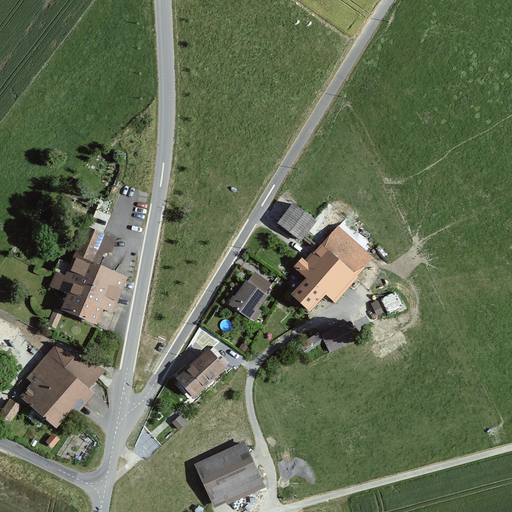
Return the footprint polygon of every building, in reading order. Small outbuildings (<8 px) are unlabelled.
[(314,221),(292,204),(277,223),(300,240),(314,221)] [(372,258),(336,226),(296,270),(304,277),(288,294),(307,311),(324,292),(334,301),(372,258)] [(106,236),(85,228),(65,275),(57,272),(50,288),(66,295),(59,311),(96,326),(103,309),(113,313),(127,277),(95,264),(106,236)] [(266,295),(245,281),(229,305),(250,319),(266,295)] [(380,317),(404,306),(395,287),(371,298),(380,317)] [(357,338),(349,322),(322,335),(329,351),(357,338)] [(105,372),(55,348),(30,378),(33,395),(31,406),(56,428),(70,414),(76,419),(94,395),(87,390),(105,372)] [(223,366),(207,349),(175,380),(192,396),(223,366)] [(20,406),(11,401),(1,417),(10,423),(20,406)] [(243,442),(194,465),(215,510),(264,487),(243,442)]
